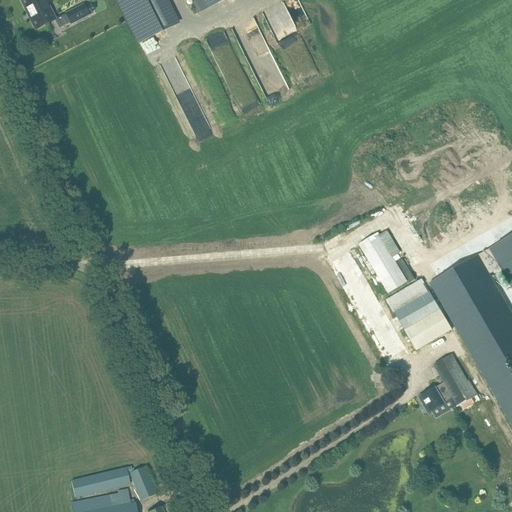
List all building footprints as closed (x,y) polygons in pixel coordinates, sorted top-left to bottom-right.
[(45,0),(21,0),(28,13),(30,12),(38,28),(55,19),(45,0)] [(165,0),(117,0),(139,42),(177,23),(165,0)] [(223,0),(192,0),(199,12),(223,0)] [(90,14),(85,4),(67,13),(72,23),(90,14)] [(378,232),(358,244),(388,293),(408,281),(378,232)] [(511,235),(429,285),(511,424),(511,316),(488,276),(500,269),(511,289),(511,235)] [(376,331),(392,321),(351,250),(329,262),(370,332),(375,328),(376,331)] [(440,312),(405,332),(416,350),(451,330),(440,312)] [(435,388),(422,396),(430,411),(451,399),(457,409),(477,397),(468,382),(467,382),(451,355),(434,365),(445,383),(435,389),(435,388)] [(131,466),(71,480),(75,498),(133,483),(141,501),(156,494),(144,467),(133,471),(131,466)] [(118,493),(72,502),(73,511),(136,511),(135,502),(130,503),(127,489),(117,491),(118,493)]
